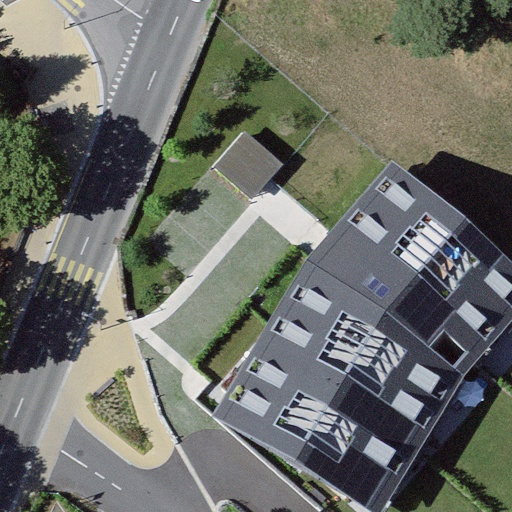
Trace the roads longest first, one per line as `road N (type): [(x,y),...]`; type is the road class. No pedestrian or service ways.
road 1 (secondary): [(14,420),(169,41)]
road 2 (residential): [(152,511),(14,420)]
